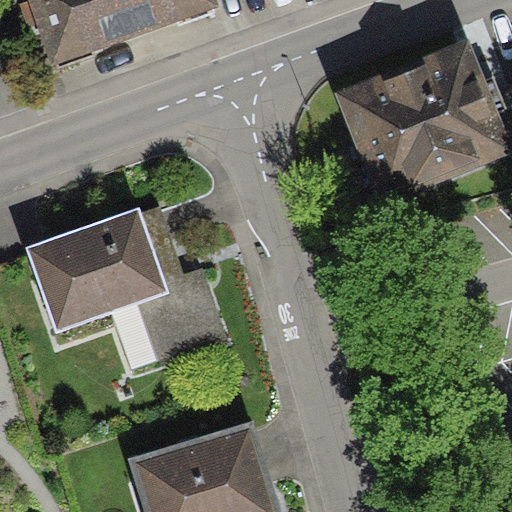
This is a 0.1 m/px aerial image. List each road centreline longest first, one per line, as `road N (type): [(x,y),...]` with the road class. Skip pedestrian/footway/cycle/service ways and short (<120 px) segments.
road 1 (residential): [(239,78),(346,511)]
road 2 (residential): [(239,78),(0,167)]
road 3 (residential): [(447,0),(239,78)]
